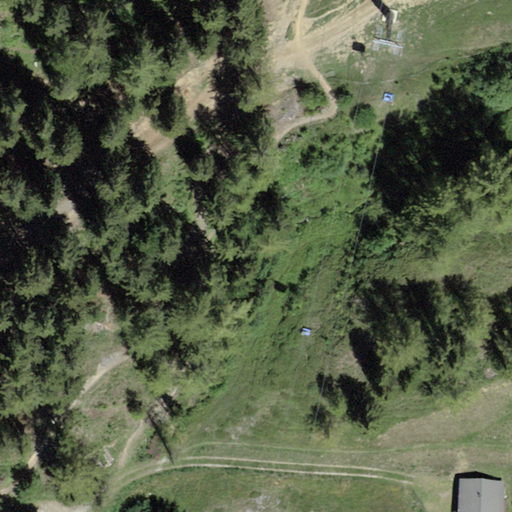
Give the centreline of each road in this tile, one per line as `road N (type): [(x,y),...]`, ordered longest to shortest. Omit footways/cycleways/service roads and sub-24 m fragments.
road 1 (track): [(0,229),(122,134),(298,44)]
road 2 (track): [(86,511),(116,486),(171,467),(410,483)]
